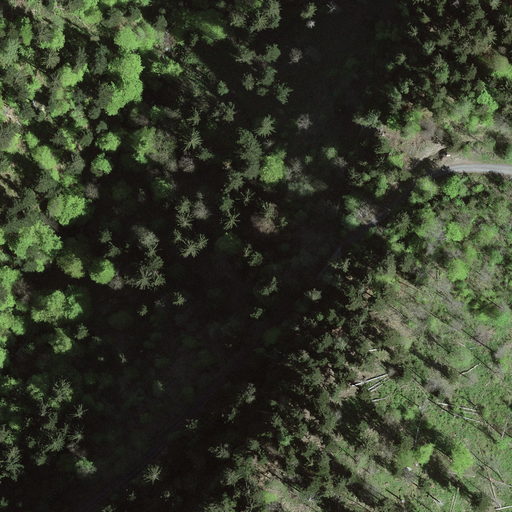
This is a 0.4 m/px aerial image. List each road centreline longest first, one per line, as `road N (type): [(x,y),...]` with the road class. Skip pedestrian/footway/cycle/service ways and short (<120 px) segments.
road 1 (track): [(511,169),(436,173),(393,204),(340,250),(180,429),(82,511)]
road 2 (track): [(511,135),(465,131),(402,175),(393,204)]
